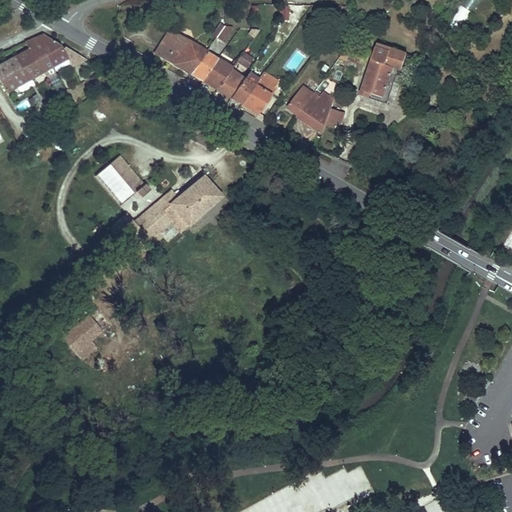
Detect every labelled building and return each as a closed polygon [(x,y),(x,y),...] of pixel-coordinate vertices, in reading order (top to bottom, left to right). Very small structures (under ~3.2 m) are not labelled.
[(226,23),(216,37),(222,41),(232,28),(226,23)] [(316,34),(309,44),(311,46),(319,36),(324,40),(327,36),(330,32),(322,26),(319,31),(316,34)] [(170,28),(155,52),(191,73),(206,50),(189,41),(185,47),(177,41),(180,35),(170,28)] [(286,31),(278,30),(271,40),(278,45),(286,31)] [(23,53),(0,65),(0,80),(5,91),(41,71),(48,76),(53,86),(60,82),(51,66),(67,58),(61,44),(45,34),(19,46),(23,53)] [(189,41),(180,35),(177,41),(185,47),(189,41)] [(317,50),(324,40),(319,36),(311,46),(317,50)] [(379,46),(392,50),(393,45),(381,41),(379,46)] [(77,52),(61,44),(67,58),(77,52)] [(407,67),(411,56),(392,50),(379,46),(361,98),(371,101),(373,94),(385,98),(395,72),(391,71),(394,63),(407,67)] [(345,49),(344,49),(338,58),(348,62),(350,57),(351,52),(345,49)] [(206,50),(191,73),(201,80),(217,57),(206,50)] [(233,66),(217,89),(231,97),(245,78),(237,73),(243,64),(251,70),(258,59),(244,50),(233,66)] [(217,57),(201,80),(217,89),(233,66),(217,57)] [(407,67),(394,63),(391,71),(395,72),(405,75),(407,67)] [(426,74),(439,78),(441,71),(419,63),(417,67),(428,71),(426,74)] [(261,77),(251,70),(245,78),(255,86),(261,77)] [(265,71),(261,77),(275,86),(278,80),(265,71)] [(255,86),(241,104),(258,114),(278,88),(275,86),(261,77),(255,86)] [(245,78),(231,97),(241,104),(255,86),(245,78)] [(315,91),(304,85),(289,106),(299,114),(312,96),(315,91)] [(322,102),(312,96),(299,114),(299,115),(325,134),(328,126),(334,109),(338,95),(332,93),(329,99),(325,98),(322,102)] [(347,114),(334,109),(328,126),(335,128),(338,122),(343,124),(347,114)] [(144,183),(119,153),(95,173),(120,203),(136,190),(144,183)] [(221,194),(204,175),(177,196),(170,202),(162,209),(139,227),(123,240),(130,249),(168,217),(181,231),(221,194)] [(140,196),(150,188),(145,182),(144,183),(136,190),(140,196)] [(133,220),(139,227),(162,209),(170,202),(177,196),(171,189),(133,220)] [(133,220),(127,212),(111,224),(123,240),(139,227),(133,220)] [(89,317),(64,336),(81,360),(96,349),(89,340),(101,332),(89,317)]
